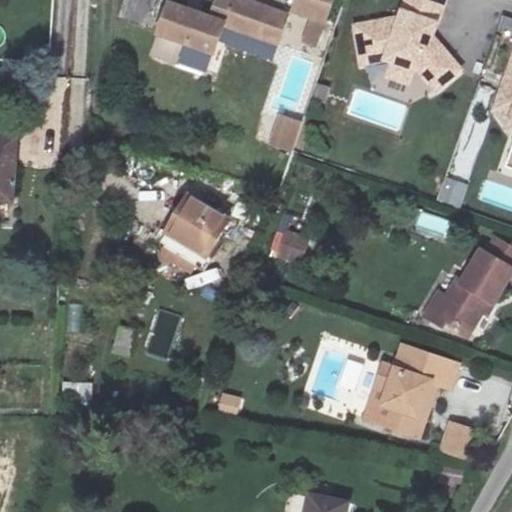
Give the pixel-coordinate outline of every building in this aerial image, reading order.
[(150,28),(161,0),(124,0),(119,16),(150,28)] [(203,22),(189,18),(175,14),(166,40),(192,48),(185,68),(214,76),(228,32),(284,47),(293,18),(234,0),(226,0),(218,26),(203,22)] [(451,0),(414,0),(407,20),(362,28),(368,64),(392,60),(399,63),(419,71),(426,74),(442,93),(466,73),(438,40),(425,35),(429,23),(442,27),(451,0)] [(191,9),(189,18),(203,22),(206,13),(191,9)] [(299,45),(308,19),(295,15),(287,41),(299,45)] [(438,40),(442,27),(429,23),(425,35),(438,40)] [(419,71),(399,63),(394,77),(413,85),(419,71)] [(511,81),(503,104),(511,107),(511,81)] [(356,89),(347,115),(400,132),(409,107),(356,89)] [(270,145),(294,152),(303,119),(279,113),(270,145)] [(21,148),(0,147),(0,205),(18,206),(21,148)] [(445,177),(438,201),(462,207),(469,183),(445,177)] [(234,226),(194,201),(172,235),(212,260),(234,226)] [(423,210),(415,230),(445,241),(453,221),(423,210)] [(506,273),(470,253),(454,280),(450,278),(436,305),(438,320),(464,332),(483,299),(489,302),(506,273)] [(112,356),(133,359),(137,328),(117,325),(112,356)] [(461,374),(406,356),(398,376),(388,373),(380,394),(391,399),(385,414),(394,417),(389,435),(422,445),(441,392),(453,396),(461,374)] [(91,405),(92,382),(63,381),(62,404),(91,405)] [(222,392),(218,408),(237,413),(242,396),(222,392)] [(389,435),(394,417),(385,414),(379,432),(389,435)] [(465,458),(476,429),(450,420),(440,449),(465,458)]
